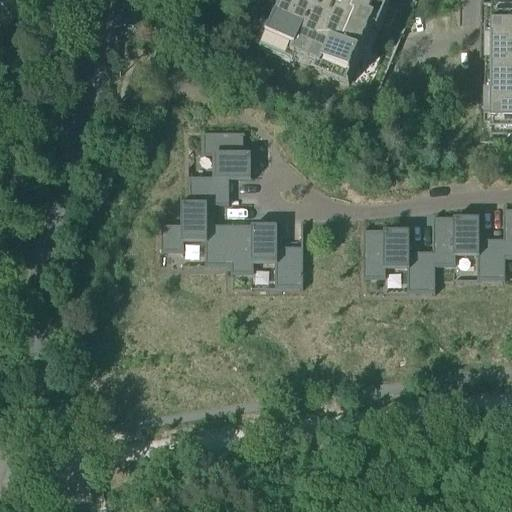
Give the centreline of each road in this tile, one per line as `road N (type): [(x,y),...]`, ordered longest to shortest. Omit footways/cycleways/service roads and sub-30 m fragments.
road 1 (track): [(511,401),(0,472)]
road 2 (tertiary): [(9,423),(32,396),(35,279),(88,98)]
road 3 (residential): [(511,198),(328,213)]
road 4 (residential): [(328,213),(272,208),(263,184),(271,175),(280,173),(309,196)]
road 5 (tertiary): [(88,98),(38,136),(0,192)]
